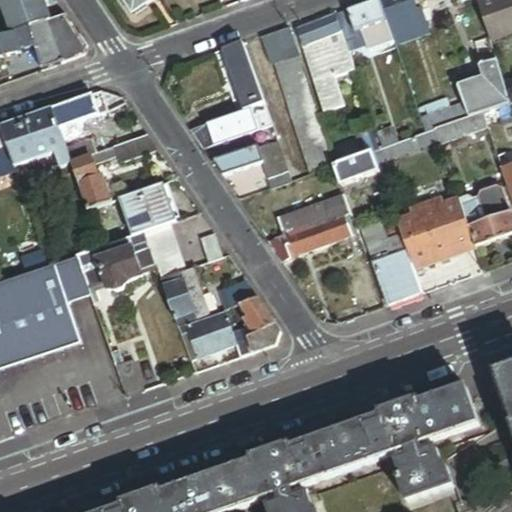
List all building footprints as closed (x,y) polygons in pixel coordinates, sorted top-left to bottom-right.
[(42,0),(0,0),(0,2),(11,36),(30,30),(50,23),(42,0)] [(124,0),(136,16),(158,0),(124,0)] [(414,0),(388,0),(381,3),(389,24),(419,13),(414,0)] [(414,0),(419,13),(425,11),(420,0),(414,0)] [(511,0),(483,0),(476,3),(489,42),(490,44),(511,36),(511,0)] [(370,53),(396,44),(389,24),(381,3),(338,18),(350,53),(368,47),(370,53)] [(66,18),(50,23),(30,30),(34,43),(44,73),(86,59),(88,50),(66,18)] [(350,53),(338,18),(298,32),(327,115),(347,108),(337,80),(357,73),(350,53)] [(298,51),(291,29),(263,39),(272,66),(277,65),(286,62),(284,55),(298,51)] [(30,30),(11,36),(0,40),(0,61),(22,54),(21,49),(25,48),(24,46),(34,43),(30,30)] [(478,55),(492,50),(490,44),(489,42),(476,46),(478,55)] [(264,102),(244,46),(226,52),(245,108),(264,102)] [(484,116),(511,106),(511,105),(492,50),(478,55),(488,82),(475,86),(472,77),(457,82),(466,105),(471,120),(484,116)] [(245,108),(226,52),(216,56),(238,115),(266,105),(264,102),(245,108)] [(336,167),(328,145),(300,57),(286,62),(277,65),(313,174),(336,167)] [(102,94),(54,111),(62,131),(127,108),(123,100),(102,94)] [(451,110),(447,100),(419,111),(422,121),(451,110)] [(217,147),(273,127),(266,105),(238,115),(210,125),(217,147)] [(437,132),(471,120),(466,105),(451,110),(422,121),(427,136),(437,132)] [(62,131),(54,111),(3,129),(17,169),(58,155),(63,170),(74,166),(68,150),(62,131)] [(489,130),(484,116),(471,120),(437,132),(441,144),(442,146),(489,130)] [(17,169),(3,129),(0,129),(0,176),(18,170),(17,169)] [(375,154),(381,152),(373,129),(328,145),(336,167),(336,168),(375,154)] [(400,146),(394,129),(378,135),(384,151),(393,148),(400,146)] [(441,144),(437,132),(427,136),(418,139),(422,151),(441,144)] [(158,152),(149,139),(116,151),(119,159),(121,166),(158,152)] [(422,151),(418,139),(400,146),(393,148),(398,159),(422,151)] [(74,166),(102,156),(96,140),(68,150),(74,166)] [(273,190),(294,183),(279,141),(215,163),(225,178),(264,165),(273,190)] [(398,159),(393,148),(384,151),(381,152),(375,154),(379,166),(398,159)] [(102,156),(74,166),(91,213),(113,205),(104,180),(99,182),(94,168),(119,159),(116,151),(102,156)] [(379,166),(375,154),(336,168),(343,188),(382,174),(379,166)] [(122,201),(135,238),(146,234),(170,226),(177,224),(164,187),(122,201)] [(511,238),(511,207),(506,190),(500,187),(462,201),(479,250),(511,238)] [(284,238),(353,214),(346,196),(278,221),(284,238)] [(417,272),(479,250),(462,201),(447,206),(444,200),(414,211),(416,216),(399,223),(402,231),(403,236),(417,272)] [(284,238),(270,244),(283,262),(360,235),(353,214),(284,238)] [(388,236),(385,226),(383,221),(363,228),(370,248),(390,240),(388,236)] [(402,231),(399,223),(398,221),(385,226),(388,236),(402,231)] [(187,274),(170,226),(146,234),(158,269),(163,282),(187,274)] [(403,236),(402,231),(388,236),(390,240),(403,236)] [(135,238),(97,252),(109,287),(111,293),(115,292),(118,295),(126,292),(127,288),(131,286),(131,285),(145,279),(143,274),(158,269),(146,234),(135,238)] [(417,272),(403,236),(390,240),(370,248),(392,307),(425,295),(417,272)] [(224,260),(216,237),(202,242),(210,265),(224,260)] [(79,258),(91,293),(109,287),(97,252),(79,258)] [(91,293),(79,258),(51,268),(31,275),(4,285),(0,285),(0,372),(82,344),(69,305),(92,296),(91,293)] [(31,275),(51,268),(48,258),(27,265),(31,275)] [(163,282),(180,329),(209,319),(192,271),(187,274),(163,282)] [(259,300),(247,284),(225,291),(228,301),(215,304),(218,315),(225,313),(243,307),(259,300)] [(281,334),(259,300),(243,307),(247,320),(243,322),(248,334),(246,335),(254,356),(278,347),(281,334)] [(226,315),(233,335),(245,331),(246,335),(248,334),(243,322),(247,320),(243,307),(225,313),(226,315)] [(233,335),(226,315),(181,331),(192,363),(238,347),(233,335)] [(242,360),(254,356),(246,335),(245,331),(233,335),(238,347),(242,360)] [(120,353),(113,356),(117,370),(125,367),(120,353)] [(128,400),(145,394),(135,364),(125,367),(117,370),(128,400)] [(511,376),(502,380),(511,407),(511,376)] [(487,431),(474,395),(430,411),(428,406),(388,420),(390,425),(345,441),(358,477),(414,457),(416,465),(406,468),(413,488),(409,490),(416,508),(462,491),(456,474),(452,475),(444,454),(433,458),(431,451),(487,431)] [(302,456),(300,451),(260,466),(261,470),(216,486),(225,511),(258,511),(286,502),(288,510),(281,511),(319,511),(315,500),(304,504),(302,497),(358,477),(345,441),(302,456)] [(173,501),(172,497),(133,511),(225,511),(216,486),(173,501)]
